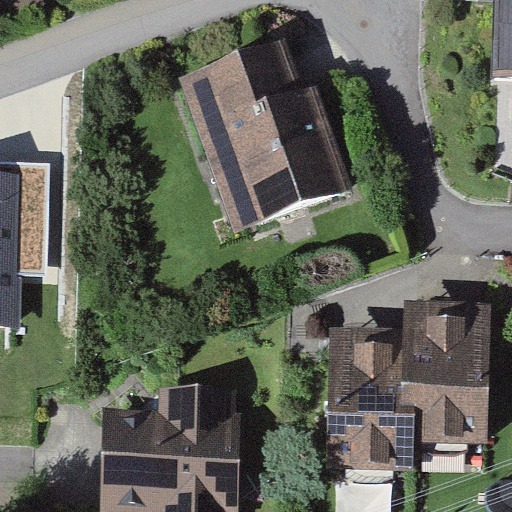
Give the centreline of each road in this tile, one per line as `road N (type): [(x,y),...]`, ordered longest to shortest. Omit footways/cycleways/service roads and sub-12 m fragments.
road 1 (residential): [(439,228),(359,0)]
road 2 (residential): [(213,0),(0,73)]
